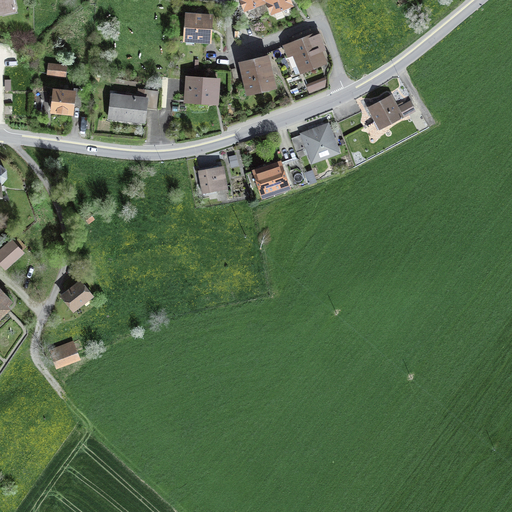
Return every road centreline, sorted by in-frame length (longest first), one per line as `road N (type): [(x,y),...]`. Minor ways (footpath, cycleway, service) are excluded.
road 1 (tertiary): [(346,94),(179,154),(11,138)]
road 2 (unclassified): [(11,138),(65,221),(66,261),(43,317)]
road 3 (tertiary): [(481,0),(408,59),(346,94)]
